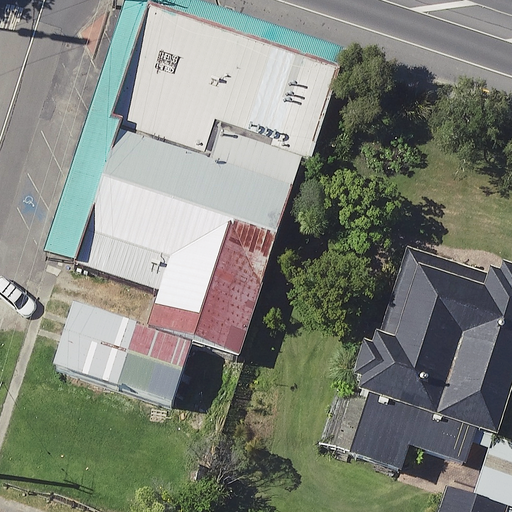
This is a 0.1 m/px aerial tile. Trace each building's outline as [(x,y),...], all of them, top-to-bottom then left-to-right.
[(334,72),(145,15),(66,272),(163,301),(152,336),(244,364),(334,72)] [(496,458),(502,460),(508,442),(511,427),(511,278),(503,276),(499,290),(414,264),(354,464),(410,481),(417,458),(475,475),(482,453),(496,458)] [(158,380),(34,343),(13,412),(137,449),(158,380)] [(511,510),(511,443),(508,442),(502,460),(496,458),(482,502),(511,510)] [(511,511),(511,510),(482,502),(451,492),(445,511),(511,511)]
